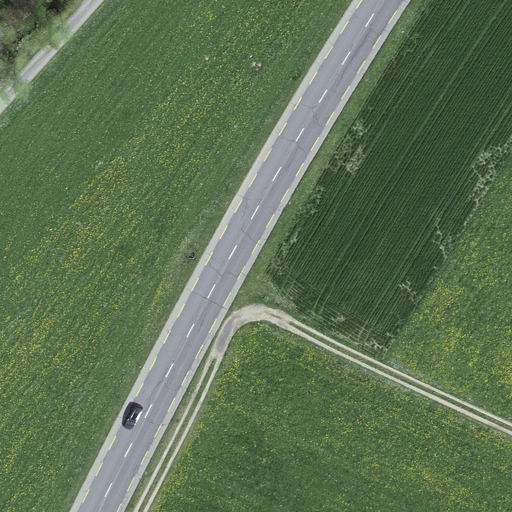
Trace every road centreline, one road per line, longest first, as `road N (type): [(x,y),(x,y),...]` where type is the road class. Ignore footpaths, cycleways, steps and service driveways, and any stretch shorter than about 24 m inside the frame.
road 1 (primary): [(98,511),(205,299),(384,0)]
road 2 (track): [(511,426),(255,311),(226,332),(139,511)]
road 3 (track): [(0,102),(94,0)]
